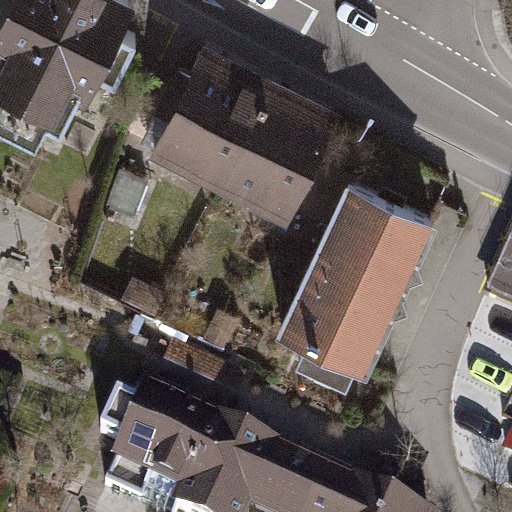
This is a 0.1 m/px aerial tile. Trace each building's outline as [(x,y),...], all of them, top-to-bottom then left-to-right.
[(93,83),(133,0),(5,0),(0,12),(0,39),(11,45),(0,68),(0,97),(56,124),(79,77),(93,83)] [(314,168),(343,108),(198,39),(146,148),(292,217),(295,209),(323,222),(342,181),(314,168)] [(370,368),(442,215),(347,171),(342,181),(323,222),(275,323),(370,368)] [(511,242),(483,297),(511,312),(511,242)] [(243,511),(272,448),(147,394),(141,409),(119,399),(103,433),(126,444),(94,511),(243,511)] [(417,511),(272,448),(243,511),(417,511)]
